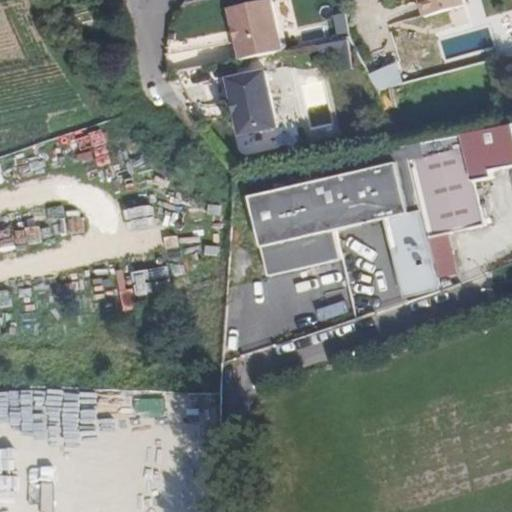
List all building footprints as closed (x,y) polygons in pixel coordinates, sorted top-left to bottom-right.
[(410,0),(416,18),(455,8),(453,0),(410,0)] [(237,47),(241,66),(283,56),(271,5),(229,14),(233,33),(237,47)] [(266,77),(229,85),(233,106),(237,121),(241,140),(278,131),(266,77)] [(237,121),(233,106),(227,107),(230,122),(237,121)] [(511,133),(511,132),(406,152),(429,242),(486,227),(473,185),(490,183),(489,176),(511,172),(511,133)] [(429,242),(406,152),(250,181),(266,261),(332,248),(328,219),(386,207),(402,286),(438,276),(429,242)]
